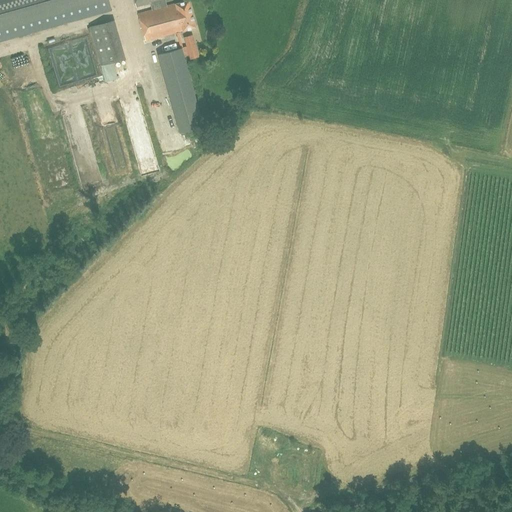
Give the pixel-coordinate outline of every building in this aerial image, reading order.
[(0,0),(0,38),(110,8),(107,0),(0,0)] [(138,14),(145,41),(195,27),(188,0),(167,6),(165,0),(133,0),(136,7),(150,3),(152,10),(138,14)] [(195,35),(187,37),(190,47),(185,48),(188,60),(202,56),(195,35)] [(183,49),(159,56),(170,95),(157,99),(168,136),(173,135),(175,140),(183,137),(179,122),(191,118),(189,109),(200,105),(183,49)] [(109,81),(121,79),(118,64),(106,67),(109,81)] [(94,77),(88,83),(96,91),(102,85),(94,77)] [(194,142),(204,139),(202,131),(184,135),(187,149),(196,147),(194,142)]
